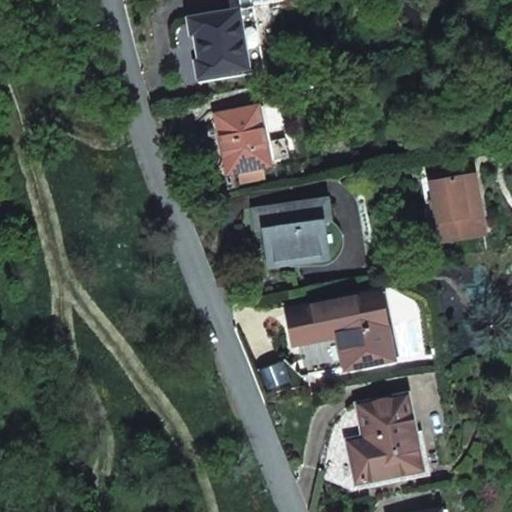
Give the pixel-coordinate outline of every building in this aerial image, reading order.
[(253,6),(239,9),(249,69),(263,66),(253,6)] [(194,61),(197,78),(249,69),(239,9),(187,18),(190,35),(194,34),(198,60),(194,61)] [(216,115),(228,173),(269,164),(257,106),(216,115)] [(469,217),(466,199),(472,198),(468,178),(425,186),(429,205),(434,225),(439,224),(443,243),(480,236),(476,215),(469,217)] [(466,199),(469,217),(476,215),(472,198),(466,199)] [(264,230),(268,261),(296,257),(297,262),(335,256),(326,199),(254,210),(257,231),(264,230)] [(427,206),(434,244),(443,243),(439,224),(434,225),(429,205),(427,206)] [(289,312),(302,376),(308,374),(346,367),(392,358),(378,293),(289,312)] [(269,404),(312,395),(308,374),(302,376),(282,360),(257,371),(269,404)] [(348,441),(356,483),(421,469),(407,394),(357,404),(364,438),(348,441)]
